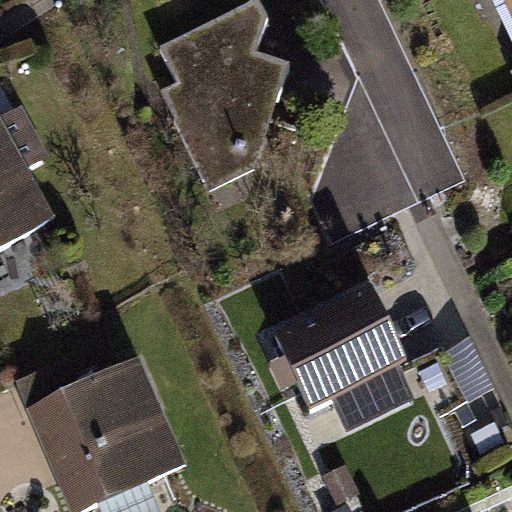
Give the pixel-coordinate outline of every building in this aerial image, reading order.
[(254,0),(242,0),(155,45),(171,83),(156,90),(205,191),(254,169),(286,63),(251,52),(264,18),(254,0)] [(511,0),(492,0),(511,42),(511,0)] [(14,106),(0,113),(0,247),(51,220),(25,170),(45,157),(14,106)] [(370,289),(272,335),(306,411),(404,361),(370,289)] [(63,358),(10,381),(65,511),(82,511),(185,469),(138,357),(74,384),(63,358)]
